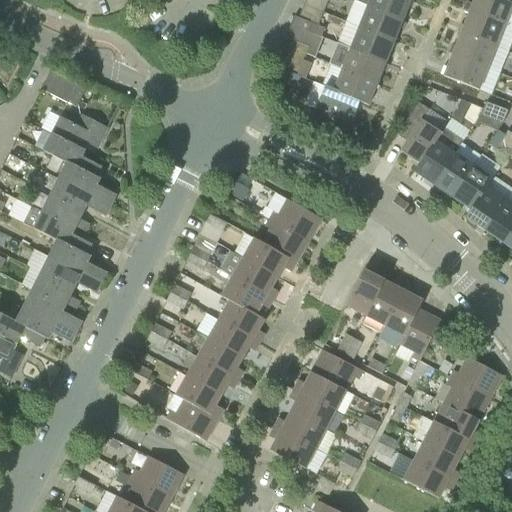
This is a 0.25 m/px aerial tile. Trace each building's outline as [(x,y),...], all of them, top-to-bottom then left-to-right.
[(403,21),(411,0),(354,0),(354,1),(368,7),(403,21)] [(474,0),(469,13),(503,27),(511,5),(500,0),(474,0)] [(403,21),(368,7),(359,28),(394,43),(403,21)] [(494,48),(503,27),(469,13),(460,35),(494,48)] [(305,32),(308,23),(298,20),(298,19),(294,17),(294,18),(285,40),(290,42),(309,50),(306,56),(315,60),(323,40),(320,38),(305,32)] [(320,38),(324,29),(308,23),(305,32),(320,38)] [(337,44),(351,49),(386,64),(394,43),(359,28),(345,24),(337,44)] [(494,48),(460,35),(452,56),(486,69),(499,75),(508,54),(494,48)] [(285,54),(303,62),(304,62),(306,56),(309,50),(290,42),(285,54)] [(377,85),(386,64),(351,49),(342,71),(377,85)] [(285,72),(285,73),(297,78),(303,62),(285,54),(279,69),(279,70),(285,72)] [(486,69),(452,56),(444,76),(443,77),(477,91),(486,69)] [(311,64),(304,62),(303,62),(297,78),(300,79),(305,81),(311,64)] [(377,85),(342,71),(330,66),(321,87),(360,102),(360,103),(369,107),(377,85)] [(77,107),(80,102),(86,91),(50,72),(41,90),(77,108),(77,107)] [(285,73),(282,80),(297,86),(300,79),(297,78),(285,73)] [(351,124),(360,103),(360,102),(321,87),(311,83),(303,105),(351,124)] [(86,106),(80,102),(77,107),(84,111),(86,106)] [(476,123),(490,129),(495,121),(503,125),(508,112),(486,103),(483,109),(481,115),(476,123)] [(420,165),(442,134),(422,121),(428,111),(418,104),(397,136),(407,142),(400,152),(419,165),(420,165)] [(469,109),(459,106),(458,109),(452,119),(460,125),(469,109)] [(97,150),(108,129),(81,115),(79,118),(64,111),(52,136),(84,152),(88,145),(97,150)] [(414,173),(433,186),(455,155),(463,143),(445,130),(442,134),(420,165),(419,165),(414,173)] [(489,146),(495,150),(505,136),(499,132),(489,146)] [(505,136),(495,150),(508,158),(511,151),(511,135),(507,132),(505,136)] [(84,152),(52,136),(43,153),(66,164),(96,178),(101,168),(90,163),(89,164),(85,162),(86,162),(81,159),(84,152)] [(455,155),(433,186),(452,199),(474,168),(455,155)] [(111,206),(116,196),(105,191),(104,192),(101,191),(101,190),(96,188),(100,180),(96,178),(66,164),(58,180),(111,206)] [(471,211),(487,189),(492,181),(474,168),(452,199),(470,211),(471,211)] [(95,211),(106,217),(111,206),(58,180),(50,197),(83,213),(87,206),(92,209),(92,208),(96,210),(95,211)] [(248,191),(233,183),(227,194),(242,202),(248,191)] [(485,232),(506,202),(487,189),(471,211),(470,211),(465,219),(485,232)] [(80,220),(83,213),(50,197),(42,213),(75,230),(74,230),(84,235),(89,225),(80,220)] [(312,238),(322,221),(287,201),(279,216),(273,212),(272,213),(271,215),(312,238)] [(511,233),(511,205),(506,202),(485,232),(504,245),(511,233)] [(86,256),(86,255),(91,246),(72,236),(74,230),(75,230),(42,213),(32,208),(24,225),(57,242),(57,241),(86,256)] [(266,236),(302,256),(312,238),(271,215),(272,213),(266,210),(263,216),(269,219),(264,227),(269,230),(266,236)] [(228,225),(210,216),(206,224),(224,233),(228,225)] [(291,274),(302,256),(266,236),(261,244),(253,239),(244,235),(233,254),(242,259),(277,279),(283,269),(291,274)] [(49,258),(101,284),(107,274),(87,264),(90,257),(86,255),(86,256),(57,241),(57,242),(49,258)] [(194,247),(194,248),(190,255),(208,264),(212,256),(194,247)] [(190,255),(186,263),(204,272),(208,264),(190,255)] [(96,294),(101,284),(49,258),(40,274),(73,291),(77,285),(96,294)] [(242,259),(232,278),(273,301),(278,292),(272,289),(277,279),(242,259)] [(367,265),(345,307),(365,317),(383,282),(373,277),(377,270),(367,265)] [(73,291),(40,274),(32,291),(65,307),(65,308),(75,312),(80,303),(79,302),(78,303),(71,299),(70,298),(73,291)] [(268,310),(273,301),(232,278),(220,297),(228,302),(229,301),(256,316),(262,307),(268,310)] [(365,317),(384,327),(406,285),(397,281),(393,287),(383,282),(365,317)] [(406,285),(384,327),(405,337),(418,311),(423,302),(412,296),(415,290),(406,285)] [(192,295),(174,286),(170,294),(188,303),(192,295)] [(24,307),(77,334),(82,323),(71,318),(70,319),(66,318),(67,317),(62,314),(65,308),(65,307),(32,291),(24,307)] [(170,294),(167,302),(184,311),(188,303),(170,294)] [(218,320),(260,344),(265,335),(258,331),(265,321),(256,316),(229,301),(228,302),(218,320)] [(71,344),(77,334),(24,307),(16,323),(16,324),(44,339),(48,341),(53,332),(61,337),(60,338),(71,344)] [(440,322),(418,311),(405,337),(400,345),(402,346),(414,352),(411,358),(420,362),(440,322)] [(0,336),(17,345),(20,337),(22,338),(22,337),(29,341),(29,343),(39,348),(44,339),(16,324),(16,323),(0,314),(0,336)] [(218,320),(207,339),(243,359),(248,349),(255,353),(260,344),(218,320)] [(173,334),(155,325),(151,333),(169,342),(173,334)] [(151,333),(147,340),(165,349),(169,342),(151,333)] [(17,345),(0,336),(0,373),(11,379),(23,356),(13,352),(17,345)] [(345,356),(353,340),(346,336),(337,352),(345,356)] [(207,339),(197,358),(238,381),(243,373),(237,369),(243,359),(207,339)] [(361,344),(353,340),(345,356),(353,360),(361,344)] [(358,380),(363,372),(322,351),(312,372),(347,390),(354,378),(358,380)] [(197,358),(186,376),(221,397),(227,387),(233,390),(238,381),(197,358)] [(502,377),(491,371),(467,359),(459,374),(454,372),(451,377),(491,398),(502,377)] [(371,360),(367,368),(382,376),(386,368),(371,360)] [(153,374),(135,365),(131,373),(149,381),(153,374)] [(408,385),(413,374),(404,369),(399,380),(408,385)] [(295,388),(337,410),(347,390),(312,372),(305,385),(299,381),(295,388)] [(221,397),(186,376),(174,397),(183,401),(180,407),(215,427),(224,411),(216,407),(221,397)] [(491,398),(451,377),(450,378),(446,387),(451,390),(445,401),(480,419),(491,398)] [(132,397),(138,387),(129,382),(124,392),(132,397)] [(327,430),(337,410),(295,388),(289,400),(296,403),(291,412),(327,430)] [(404,394),(399,403),(407,407),(412,398),(404,394)] [(480,419),(445,401),(434,421),(476,443),(480,436),(473,432),(480,419)] [(398,425),(407,407),(399,403),(390,420),(398,425)] [(170,412),(166,420),(206,443),(215,427),(180,407),(175,415),(170,412)] [(326,431),(327,430),(291,412),(285,423),(279,420),(274,429),(316,450),(326,431)] [(360,422),(377,431),(380,425),(363,416),(360,422)] [(434,421),(424,442),(459,461),(464,451),(470,454),(476,443),(434,421)] [(377,431),(360,422),(355,432),(372,441),(377,431)] [(276,441),(270,452),(306,470),(316,450),(274,429),(269,438),(276,441)] [(381,436),(377,444),(394,453),(398,445),(381,436)] [(117,451),(120,444),(113,440),(109,447),(117,451)] [(424,442),(414,462),(455,483),(460,474),(453,471),(459,461),(424,442)] [(394,453),(377,444),(373,451),(390,460),(394,453)] [(339,462),(357,471),(361,463),(343,454),(339,462)] [(148,458),(140,473),(134,470),(130,478),(172,499),(184,476),(148,458)] [(357,471),(339,462),(335,470),(353,479),(357,471)] [(414,462),(403,482),(439,500),(444,489),(451,492),(455,483),(414,462)] [(126,485),(130,478),(117,471),(114,478),(126,485)] [(96,487),(78,478),(74,486),(92,495),(96,487)] [(132,488),(125,502),(144,511),(164,511),(172,499),(130,478),(126,485),(132,488)] [(144,511),(125,502),(117,497),(109,511),(144,511)] [(336,511),(318,502),(312,511),(336,511)]
